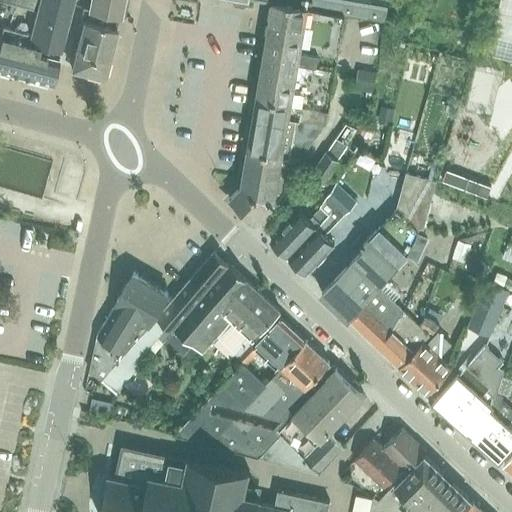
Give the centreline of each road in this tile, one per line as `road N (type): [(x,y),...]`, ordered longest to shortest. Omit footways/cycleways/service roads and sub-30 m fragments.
road 1 (tertiary): [(511,500),(170,174),(121,142)]
road 2 (tertiary): [(37,511),(121,142)]
road 3 (tertiary): [(121,142),(149,0)]
road 4 (tertiary): [(121,142),(0,107)]
